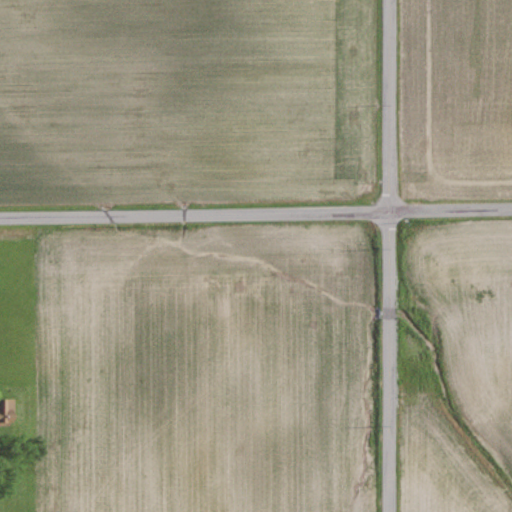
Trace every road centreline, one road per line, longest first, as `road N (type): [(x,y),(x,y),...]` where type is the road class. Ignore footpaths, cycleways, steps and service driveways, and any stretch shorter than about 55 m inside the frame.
road 1 (tertiary): [(0,217),(511,208)]
road 2 (tertiary): [(388,511),(388,0)]
